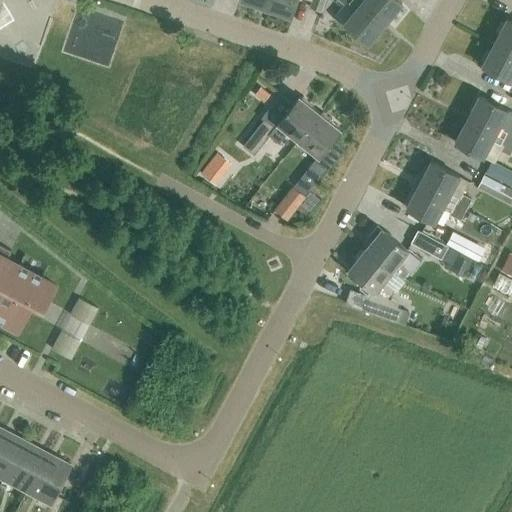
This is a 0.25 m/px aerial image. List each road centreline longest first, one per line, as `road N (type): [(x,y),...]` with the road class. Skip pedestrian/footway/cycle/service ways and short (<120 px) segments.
road 1 (residential): [(198,473),(404,92)]
road 2 (residential): [(404,92),(143,0)]
road 3 (residential): [(198,473),(0,368)]
